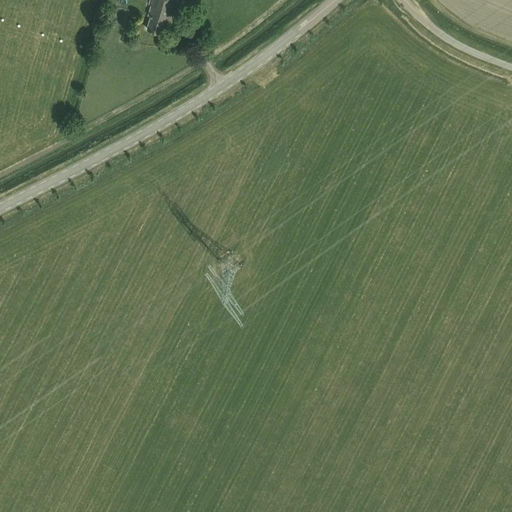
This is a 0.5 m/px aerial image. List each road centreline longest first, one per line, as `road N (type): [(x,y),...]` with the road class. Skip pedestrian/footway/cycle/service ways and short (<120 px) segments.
road 1 (tertiary): [(0,206),(187,107),(335,0)]
road 2 (unclassified): [(511,67),(450,41),(403,0)]
